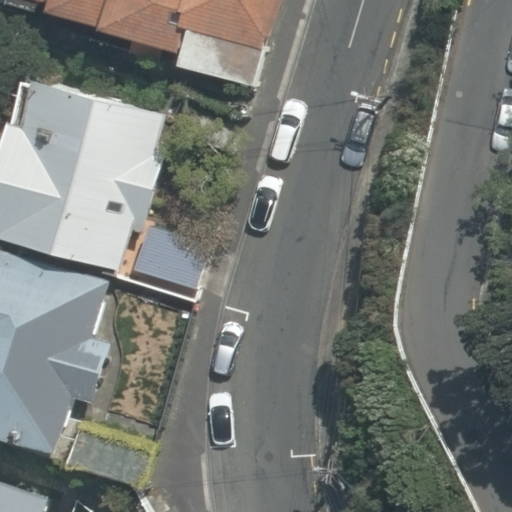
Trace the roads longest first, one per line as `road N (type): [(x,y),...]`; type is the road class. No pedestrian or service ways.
road 1 (residential): [(379,0),(307,234),(277,378),(273,511)]
road 2 (residential): [(511,454),(452,320),(511,41)]
